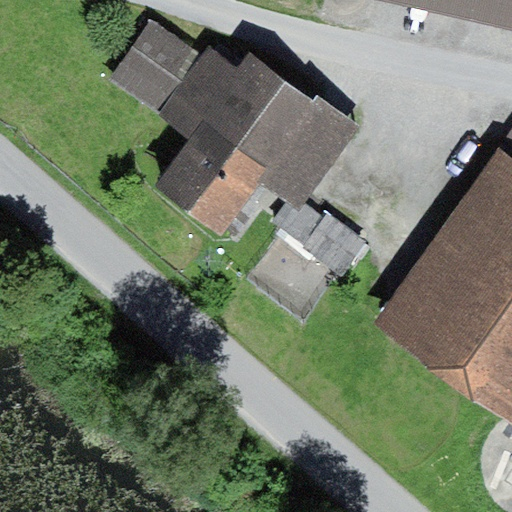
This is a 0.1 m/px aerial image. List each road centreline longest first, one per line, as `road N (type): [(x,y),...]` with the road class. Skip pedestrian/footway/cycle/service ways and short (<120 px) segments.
road 1 (track): [(392,511),(0,159)]
road 2 (track): [(511,81),(174,0)]
